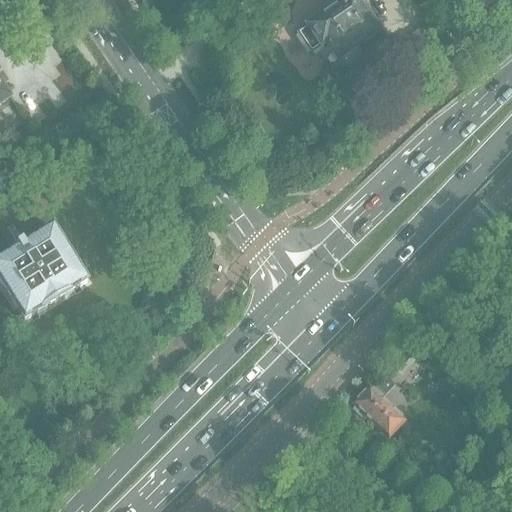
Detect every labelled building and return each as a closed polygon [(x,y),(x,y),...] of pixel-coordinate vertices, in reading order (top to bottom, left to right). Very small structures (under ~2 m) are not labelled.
[(357,0),(329,0),(335,8),(307,27),(308,28),(298,35),(311,54),(320,48),(321,48),(326,45),(338,62),(379,35),(361,9),(363,8),(357,0)] [(0,107),(11,100),(0,84),(0,107)] [(20,156),(23,154),(15,141),(0,151),(0,169),(7,165),(9,168),(22,159),(20,156)] [(54,230),(31,244),(24,232),(22,233),(18,226),(3,235),(8,242),(6,243),(14,255),(0,263),(0,282),(25,323),(88,284),(54,230)] [(374,427),(385,417),(391,411),(381,402),(385,398),(376,389),(372,393),(370,391),(354,406),(356,409),(354,411),(363,421),(365,418),(374,427)]
